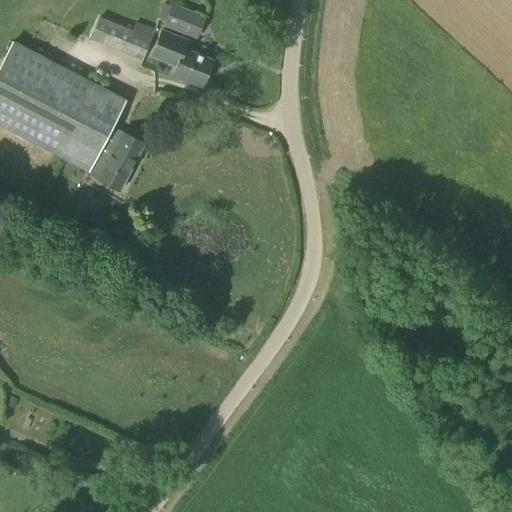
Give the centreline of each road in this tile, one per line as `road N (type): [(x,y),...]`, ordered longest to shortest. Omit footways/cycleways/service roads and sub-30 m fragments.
road 1 (unclassified): [(153,511),(309,282),(313,229),(287,84),(302,0)]
road 2 (track): [(306,180),(334,183),(511,310)]
